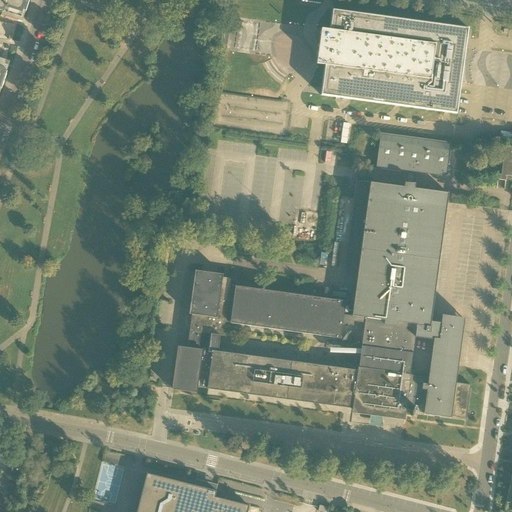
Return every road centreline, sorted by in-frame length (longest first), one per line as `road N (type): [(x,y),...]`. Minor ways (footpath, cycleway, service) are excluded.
road 1 (residential): [(486,466),(162,419),(155,447)]
road 2 (residential): [(405,511),(155,447)]
road 3 (residential): [(511,279),(486,466)]
road 4 (residential): [(155,447),(0,416)]
road 5 (residential): [(0,128),(39,0)]
